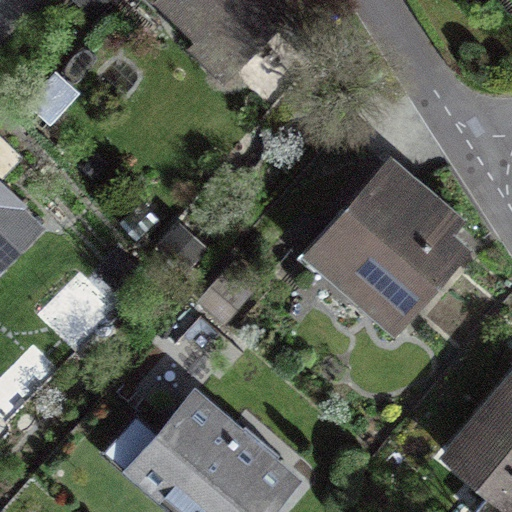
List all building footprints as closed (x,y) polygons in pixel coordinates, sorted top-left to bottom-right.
[(166,0),(235,67),(288,13),(309,34),(320,23),(296,0),(166,0)] [(433,201),(388,162),(318,241),(370,287),(362,295),(396,326),(465,249),(423,212),(433,201)] [(19,202),(0,183),(0,263),(37,226),(16,205),(19,202)] [(257,283),(233,263),(202,299),(226,319),(257,283)] [(511,511),(511,378),(446,457),(490,493),(474,511),(511,511)] [(237,437),(190,397),(133,463),(189,511),(266,511),(292,483),(263,458),(272,447),(248,425),(237,437)]
